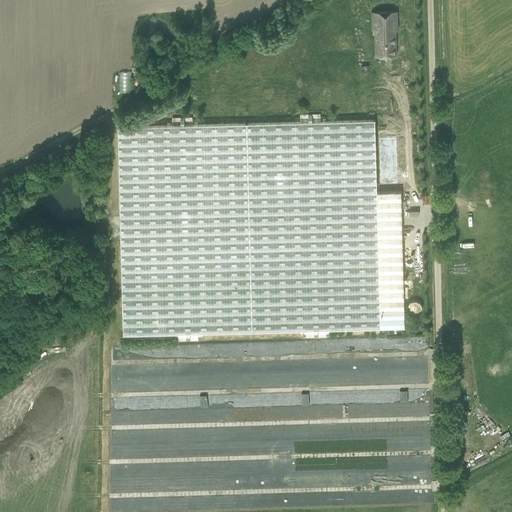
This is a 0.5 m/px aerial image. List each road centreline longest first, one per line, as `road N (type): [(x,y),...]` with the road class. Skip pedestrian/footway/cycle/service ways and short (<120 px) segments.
road 1 (unclassified): [(430,0),(443,511)]
road 2 (track): [(0,174),(315,0)]
